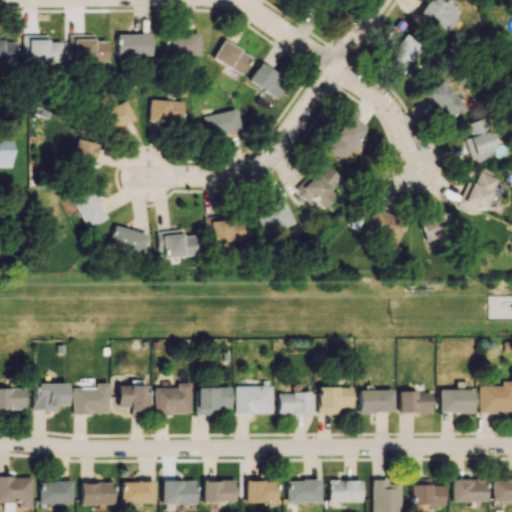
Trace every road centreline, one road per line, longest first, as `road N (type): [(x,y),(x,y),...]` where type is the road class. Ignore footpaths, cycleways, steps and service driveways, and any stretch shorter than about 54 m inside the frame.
road 1 (residential): [(511,447),(0,447)]
road 2 (residential): [(334,67),(260,166),(226,176),(145,176)]
road 3 (residential): [(334,67),(255,12),(218,0)]
road 4 (residential): [(415,166),(397,120),(334,67)]
